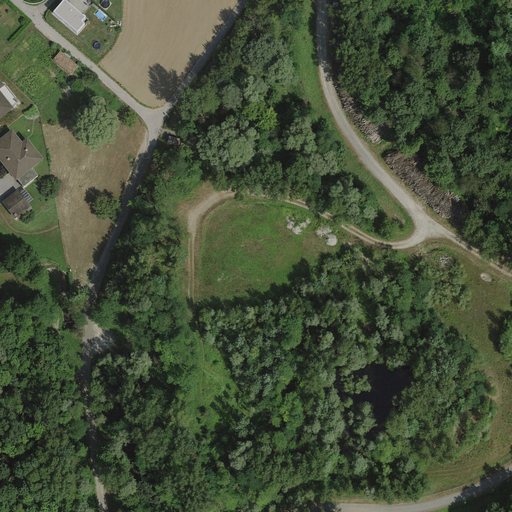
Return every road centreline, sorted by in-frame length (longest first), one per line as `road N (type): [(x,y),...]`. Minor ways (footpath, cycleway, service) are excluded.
road 1 (track): [(430,223),(413,240),(388,244),(309,204),(261,193),(215,197),(200,209),(188,259),(198,380)]
road 2 (track): [(322,0),(331,96),(375,168),(433,226),(511,275)]
road 3 (unclassified): [(511,470),(417,509),(304,511)]
